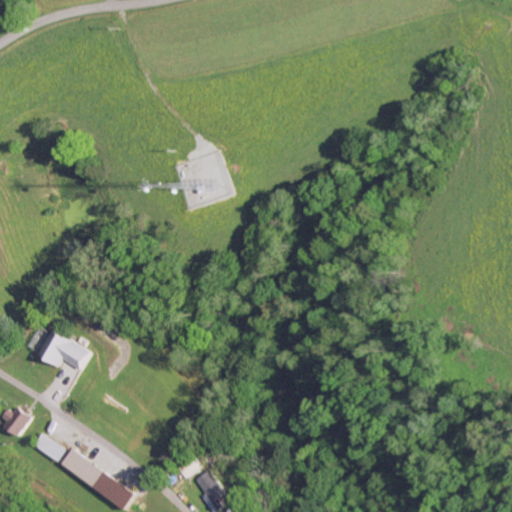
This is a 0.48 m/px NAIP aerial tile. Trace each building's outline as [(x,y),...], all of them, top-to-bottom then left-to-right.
[(95,354),(57,329),(41,354),(62,368),(68,359),(84,370),(95,354)] [(22,437),(32,417),(14,407),(3,426),(22,437)] [(36,446),(59,462),(68,450),(45,434),(36,446)] [(136,495),(74,449),(63,465),(124,510),(136,495)] [(228,497),(215,471),(200,479),(207,494),(205,495),(213,511),(219,511),(227,508),(223,499),(228,497)]
